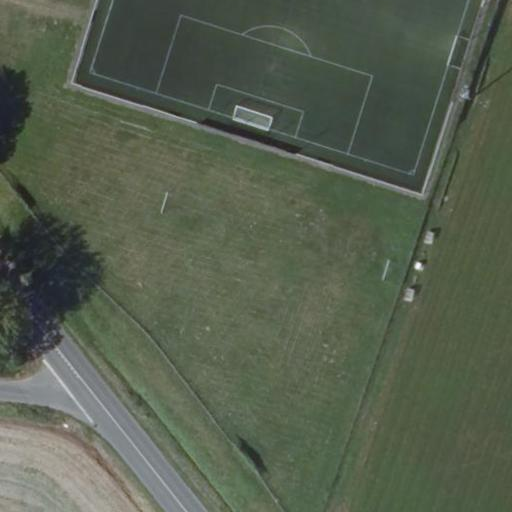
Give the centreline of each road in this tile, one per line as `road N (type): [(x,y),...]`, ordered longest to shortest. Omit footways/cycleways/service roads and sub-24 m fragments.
road 1 (secondary): [(96,398),(0,276)]
road 2 (secondary): [(185,511),(96,398)]
